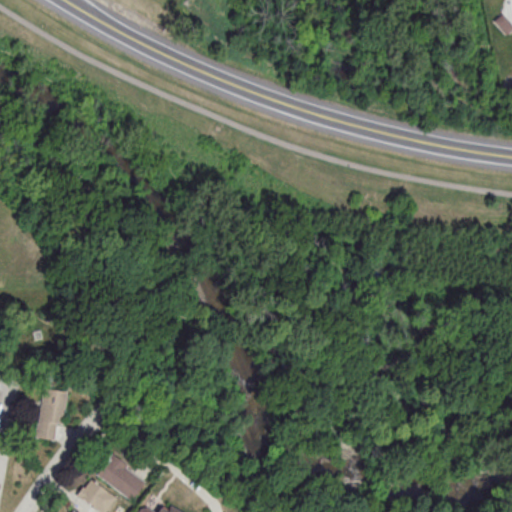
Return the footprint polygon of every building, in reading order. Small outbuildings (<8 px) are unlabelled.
[(511,26),(511,25),(500,13),(492,20),(505,33),(511,26)] [(65,391),(41,387),(35,436),(58,440),(65,391)] [(95,474),(130,500),(144,481),(109,455),(95,474)] [(75,495),(101,511),(105,511),(115,496),(87,478),(75,495)] [(180,511),(158,501),(153,511),(180,511)]
